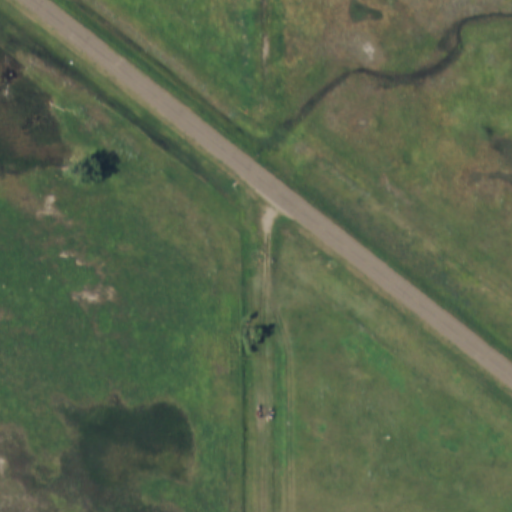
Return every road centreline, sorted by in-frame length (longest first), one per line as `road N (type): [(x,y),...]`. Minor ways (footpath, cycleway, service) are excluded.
road 1 (tertiary): [(33,0),(511,371)]
road 2 (track): [(265,511),(268,0)]
